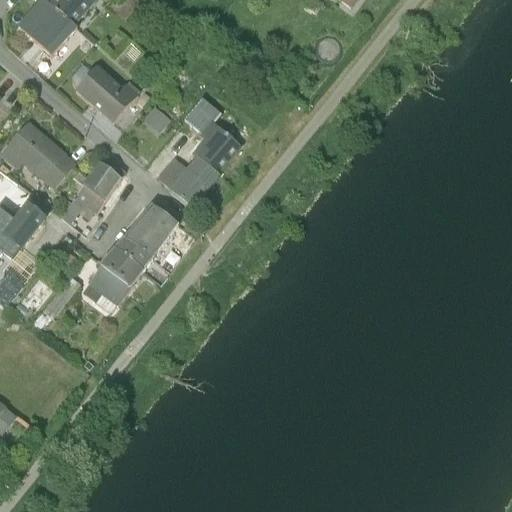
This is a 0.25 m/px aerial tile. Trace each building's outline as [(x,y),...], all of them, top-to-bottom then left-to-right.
[(51,13),(72,33),(81,23),(80,21),(98,0),(56,0),(60,3),(51,13)] [(326,0),(351,16),(362,0),(326,0)] [(141,1),(136,9),(155,23),(160,15),(141,1)] [(72,33),(51,13),(42,5),(17,33),(52,66),(72,44),(78,38),(72,33)] [(78,38),(72,44),(89,59),(94,53),(80,40),(78,38)] [(97,75),(75,99),(113,133),(138,104),(125,92),(121,96),(97,75)] [(166,80),(151,99),(162,108),(167,112),(172,106),(167,101),(177,89),(166,80)] [(307,81),(300,89),(310,97),(317,89),(307,81)] [(158,115),(147,128),(160,139),(171,126),(158,115)] [(29,131),(0,164),(17,179),(22,173),(43,190),(54,199),(76,173),(66,164),(66,163),(29,131)] [(187,177),(169,198),(168,200),(181,210),(192,218),(219,186),(218,184),(241,157),(211,131),(199,145),(203,149),(191,164),(196,167),(187,177)] [(99,173),(119,188),(124,182),(106,165),(99,173)] [(169,198),(187,177),(173,166),(156,187),(169,198)] [(83,194),(104,210),(119,188),(99,173),(98,172),(87,187),(83,194)] [(0,238),(4,241),(5,242),(26,213),(33,205),(0,179),(0,238)] [(78,202),(83,194),(87,187),(79,180),(68,193),(78,202)] [(83,194),(78,202),(75,206),(60,226),(69,233),(70,232),(85,214),(96,223),(104,210),(83,194)] [(26,213),(5,242),(3,244),(21,259),(45,228),(26,213)] [(126,246),(154,267),(176,237),(178,235),(152,215),(126,246)] [(154,267),(152,269),(170,282),(183,264),(173,257),(183,242),(180,240),(176,237),(154,267)] [(115,258),(144,280),(152,269),(154,267),(126,246),(124,248),(115,258)] [(101,275),(129,296),(131,297),(144,280),(115,258),(101,275)] [(129,296),(101,275),(90,290),(104,300),(95,311),(110,322),(129,296)] [(8,281),(0,290),(0,312),(5,316),(24,294),(8,281)] [(70,285),(37,327),(46,334),(79,293),(70,285)] [(24,310),(37,319),(54,297),(41,288),(24,310)] [(88,367),(82,374),(89,380),(95,373),(88,367)] [(0,423),(0,444),(1,445),(16,425),(6,417),(0,423)]
